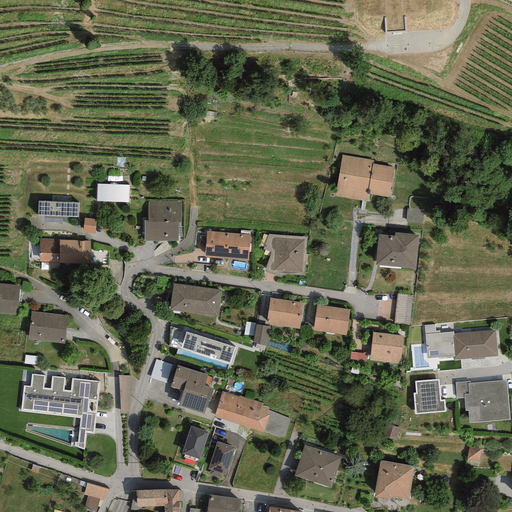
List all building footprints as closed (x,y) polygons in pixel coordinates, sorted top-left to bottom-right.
[(216,114),(195,110),(194,116),(215,120),(216,114)] [(393,166),(342,156),(334,196),(385,206),(393,166)] [(129,186),(97,184),(96,204),(129,205),(129,186)] [(181,203),(149,202),(148,223),(144,223),(144,241),(177,242),(177,224),(180,224),(181,203)] [(78,205),(37,203),(37,217),(78,219),(78,205)] [(95,222),(84,220),(82,233),(94,235),(95,222)] [(250,235),(207,231),(205,257),(248,260),(250,235)] [(395,239),(379,237),(375,267),(415,272),(419,237),(395,234),(395,239)] [(90,242),(40,240),(39,264),(89,266),(90,242)] [(303,242),(276,240),(274,272),(301,273),(303,242)] [(20,287),(0,285),(0,316),(17,318),(20,287)] [(222,291),(172,285),(169,312),(218,319),(222,291)] [(412,296),(397,294),(393,324),(408,326),(412,296)] [(304,304),(270,299),(266,325),(300,330),(304,304)] [(350,310),(317,306),(313,332),(346,338),(350,310)] [(66,316),(31,312),(27,341),(63,345),(66,316)] [(246,322),(245,332),(253,333),(254,323),(246,322)] [(269,328),(255,326),(252,345),(266,347),(269,328)] [(234,349),(171,328),(169,347),(210,360),(211,357),(215,358),(214,361),(230,365),(234,349)] [(493,333),(447,336),(449,362),(495,359),(493,333)] [(403,337),(372,334),(369,361),(400,365),(403,337)] [(168,380),(171,360),(155,357),(151,377),(168,380)] [(207,376),(177,367),(170,389),(181,392),(176,409),(205,418),(213,390),(204,387),(207,376)] [(46,375),(31,374),(29,386),(22,386),(19,412),(81,419),(77,448),(84,451),(86,434),(94,435),(100,383),(71,379),(70,392),(64,391),(65,378),(52,377),(50,389),(44,389),(46,375)] [(132,376),(118,376),(120,414),(128,414),(132,376)] [(438,381),(415,383),(416,393),(412,394),(414,416),(445,413),(444,402),(440,402),(438,381)] [(470,382),(455,383),(456,400),(463,399),(465,412),(467,412),(468,424),(509,421),(506,382),(470,385),(470,382)] [(239,398),(223,392),(214,418),(263,434),(264,431),(269,416),(267,415),(268,410),(269,409),(262,407),(263,404),(239,396),(239,398)] [(290,419),(268,410),(267,415),(269,416),(264,431),(284,438),(290,419)] [(400,428),(385,424),(382,437),(397,441),(400,428)] [(208,434),(190,428),(181,455),(184,456),(183,458),(195,462),(196,460),(199,461),(208,434)] [(235,449),(216,442),(207,470),(210,471),(209,475),(221,479),(223,475),(226,476),(235,449)] [(341,460),(306,447),(295,477),(331,489),(341,460)] [(481,450),(469,447),(467,460),(479,462),(481,450)] [(414,468),(380,461),(373,498),(389,501),(389,498),(407,501),(414,468)] [(84,507),(96,511),(100,497),(105,499),(108,488),(87,481),(83,493),(88,494),(84,507)] [(179,511),(179,492),(137,492),(137,510),(164,508),(164,511),(179,511)] [(237,511),(240,499),(209,495),(205,511),(237,511)]
